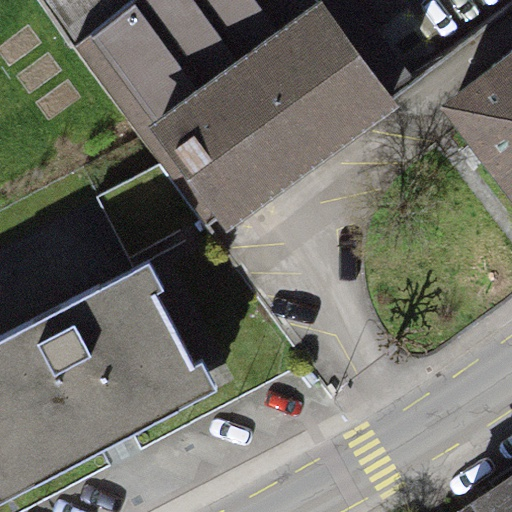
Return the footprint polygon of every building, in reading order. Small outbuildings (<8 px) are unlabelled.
[(217,221),(227,234),(398,106),(393,97),(319,0),(40,0),(161,163),(200,217),(208,227),(217,221)] [(488,69),(439,107),(511,202),(511,51),(511,52),(507,47),(485,64),(488,69)] [(200,217),(161,163),(96,196),(131,258),(200,217)] [(0,500),(215,389),(149,262),(0,339),(0,500)] [(511,511),(511,475),(457,511),(511,511)]
